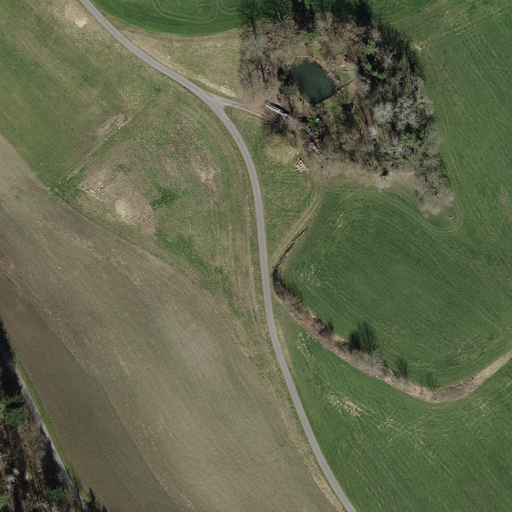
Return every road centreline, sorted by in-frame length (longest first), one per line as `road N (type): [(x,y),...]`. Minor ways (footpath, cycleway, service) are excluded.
road 1 (residential): [(92,0),(201,93),(245,151),(287,378),(352,511)]
road 2 (track): [(201,93),(294,133),(310,161),(320,190),(265,273)]
road 3 (residential): [(0,341),(93,511)]
